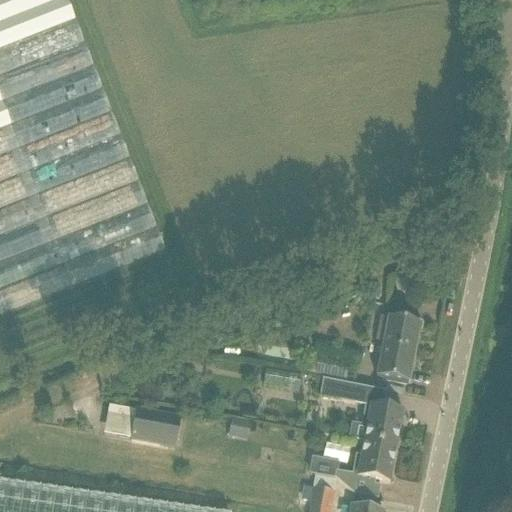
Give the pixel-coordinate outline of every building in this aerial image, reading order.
[(0,0),(0,319),(162,256),(60,0),(0,0)] [(384,337),(376,380),(388,383),(407,386),(418,327),(399,323),(387,321),(384,337)] [(314,377),(344,382),(349,358),(318,352),(314,377)] [(265,374),(263,386),(286,390),(285,394),(297,396),(300,380),(265,374)] [(318,400),(353,406),(356,390),(321,383),(318,400)] [(363,416),(361,430),(364,430),(362,444),(395,451),(402,415),(382,412),(368,409),(367,417),(363,416)] [(129,445),(174,453),(180,421),(135,412),(129,445)] [(230,422),(226,439),(246,443),(250,426),(230,422)] [(335,474),(334,481),(353,497),(358,498),(377,502),(380,488),(374,487),(375,483),(389,486),(395,451),(362,444),(359,459),(355,458),(353,470),(357,471),(355,478),(352,478),(335,474)] [(309,511),(330,511),(336,483),(314,479),(311,491),(303,490),(300,503),(311,505),(309,511)] [(0,511),(181,511),(0,486),(0,511)]
